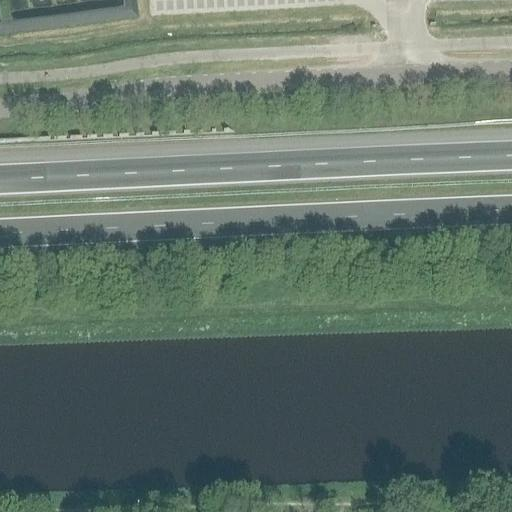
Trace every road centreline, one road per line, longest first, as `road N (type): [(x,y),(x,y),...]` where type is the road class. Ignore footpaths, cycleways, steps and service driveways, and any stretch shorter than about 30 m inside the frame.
road 1 (tertiary): [(0,111),(177,90),(511,75)]
road 2 (motorway): [(511,159),(0,184)]
road 3 (motorway): [(0,235),(511,212)]
